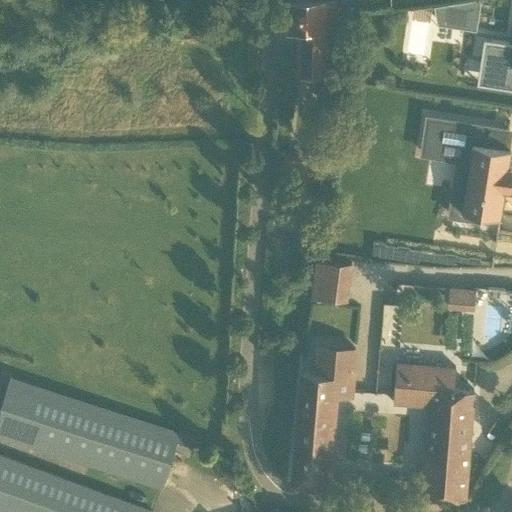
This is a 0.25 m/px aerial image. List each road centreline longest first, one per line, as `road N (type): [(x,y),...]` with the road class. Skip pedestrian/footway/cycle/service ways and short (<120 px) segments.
road 1 (residential): [(352,511),(286,491),(269,469),(255,424),(251,309),(269,95),(268,0)]
road 2 (unknown): [(511,270),(392,271),(374,280),(363,298),(360,386)]
